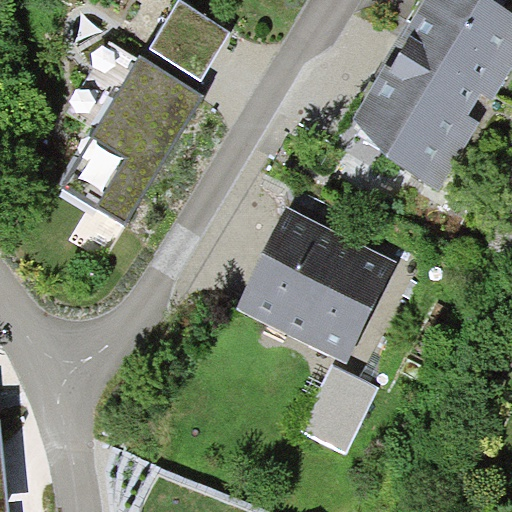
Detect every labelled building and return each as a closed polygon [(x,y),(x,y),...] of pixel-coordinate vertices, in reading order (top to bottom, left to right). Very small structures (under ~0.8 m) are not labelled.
[(511,71),(511,17),(483,0),(429,0),(410,32),(384,75),(371,97),(367,94),(337,143),(378,168),(383,160),(438,194),(480,125),(470,119),(484,97),(493,102),(511,71)] [(179,5),(151,52),(201,82),(229,35),(179,5)] [(170,80),(141,63),(64,191),(126,228),(203,100),(170,80)] [(289,211),(238,313),(347,368),(398,266),(341,237),(289,211)] [(326,369),(299,428),(339,447),(366,388),(326,369)] [(0,511),(8,511),(4,465),(0,431),(0,511)]
